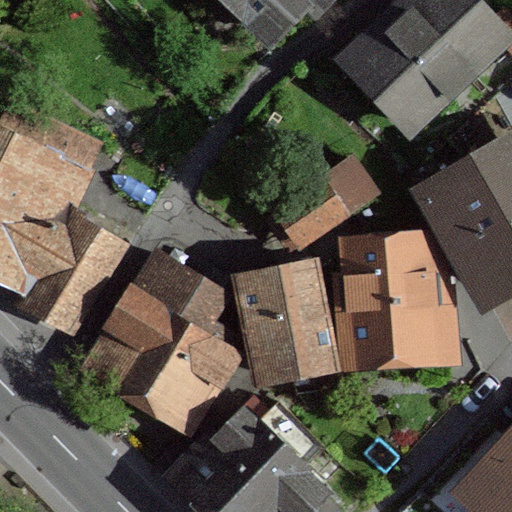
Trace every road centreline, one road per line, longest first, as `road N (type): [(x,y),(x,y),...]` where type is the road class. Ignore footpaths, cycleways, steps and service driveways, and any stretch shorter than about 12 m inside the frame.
road 1 (residential): [(371,0),(259,78),(158,211),(34,414)]
road 2 (primary): [(34,414),(128,511)]
